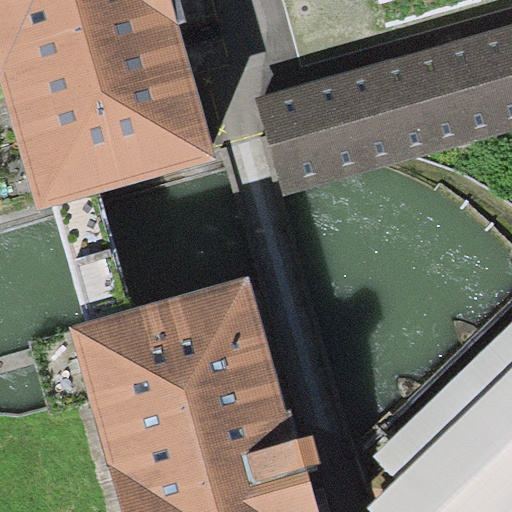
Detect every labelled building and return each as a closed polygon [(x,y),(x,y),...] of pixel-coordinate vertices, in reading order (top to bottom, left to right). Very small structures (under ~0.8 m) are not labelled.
[(52,209),(101,195),(216,163),(172,8),(190,3),(188,0),(0,0),(0,98),(32,214),(52,209)] [(283,0),(300,56),(500,0),(283,0)] [(511,22),(256,97),(285,197),(511,131),(511,22)] [(89,342),(74,346),(119,511),(307,511),(296,471),(315,466),(305,430),(289,435),(250,295),(137,327),(101,195),(52,209),(89,342)] [(511,511),(511,329),(441,401),(374,467),(395,488),(370,511),(511,511)]
